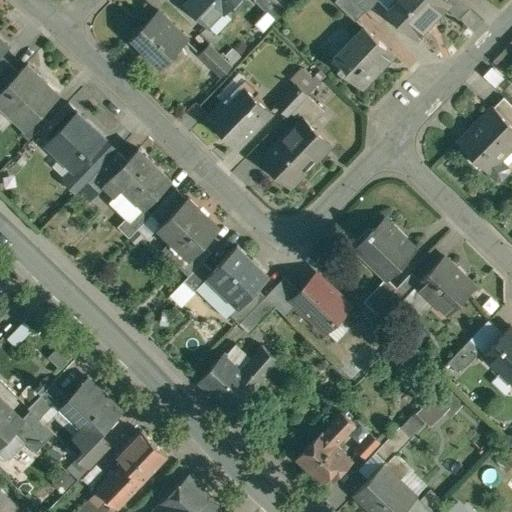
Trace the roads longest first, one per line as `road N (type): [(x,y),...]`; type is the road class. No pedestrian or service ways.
road 1 (residential): [(59,26),(271,229),(290,234),(311,225),(393,145)]
road 2 (secondary): [(0,222),(289,511)]
road 3 (residential): [(393,145),(511,265)]
road 4 (residential): [(393,145),(504,26)]
